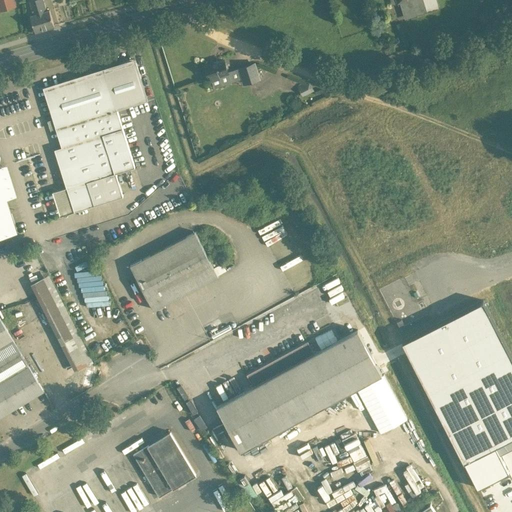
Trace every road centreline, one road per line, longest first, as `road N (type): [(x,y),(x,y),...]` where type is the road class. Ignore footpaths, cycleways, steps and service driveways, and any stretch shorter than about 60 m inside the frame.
road 1 (primary): [(0,62),(205,0)]
road 2 (unclassified): [(0,452),(135,371)]
